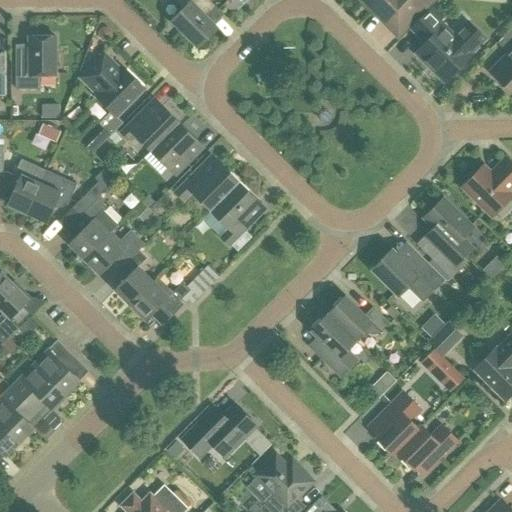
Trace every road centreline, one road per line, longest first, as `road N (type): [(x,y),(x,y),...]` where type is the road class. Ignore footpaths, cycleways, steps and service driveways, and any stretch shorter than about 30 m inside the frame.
road 1 (residential): [(403,511),(235,356)]
road 2 (residential): [(149,369),(0,240)]
road 3 (residential): [(348,221),(328,216),(218,107),(214,88)]
road 4 (residential): [(303,6),(324,14),(422,108),(432,132)]
road 5 (residential): [(235,356),(339,245),(348,221)]
road 6 (residential): [(32,493),(149,369)]
road 7 (residential): [(93,0),(120,13),(191,80),(214,88)]
road 8 (residential): [(432,132),(429,156),(368,217),(348,221)]
road 9 (residential): [(214,88),(223,65),(283,9),(303,6)]
